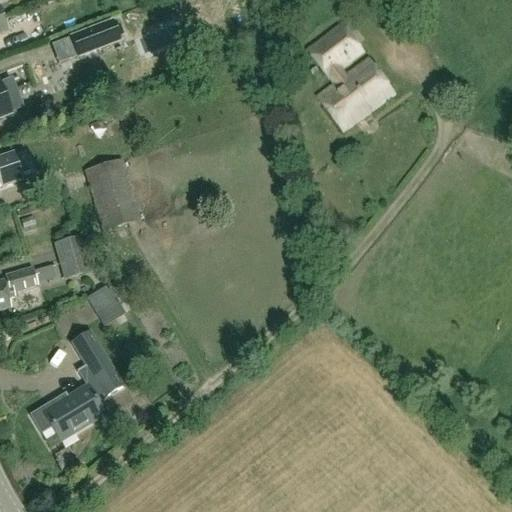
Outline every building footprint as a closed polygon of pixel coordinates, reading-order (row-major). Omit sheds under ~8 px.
[(0,35),(8,33),(3,19),(0,19),(0,35)] [(111,24),(70,40),(77,58),(118,42),(111,24)] [(342,135),(394,97),(368,61),(345,77),(340,71),(363,55),(342,27),(306,53),(326,81),(328,80),(334,88),(317,100),(342,135)] [(67,44),(50,50),(57,71),(75,65),(67,44)] [(0,119),(23,110),(15,91),(11,80),(0,84),(0,119)] [(0,191),(18,185),(12,167),(18,165),(14,154),(0,158),(0,191)] [(138,222),(121,164),(86,174),(104,232),(138,222)] [(91,272),(81,240),(55,248),(64,280),(91,272)] [(14,298),(13,294),(37,287),(32,270),(6,278),(7,281),(0,283),(0,312),(10,309),(8,300),(14,298)] [(86,300),(104,329),(125,316),(110,290),(107,292),(105,288),(86,300)] [(60,445),(105,418),(95,403),(103,398),(105,401),(123,390),(89,333),(70,344),(85,368),(78,373),(87,388),(68,399),(66,395),(29,417),(41,436),(51,430),(60,445)]
